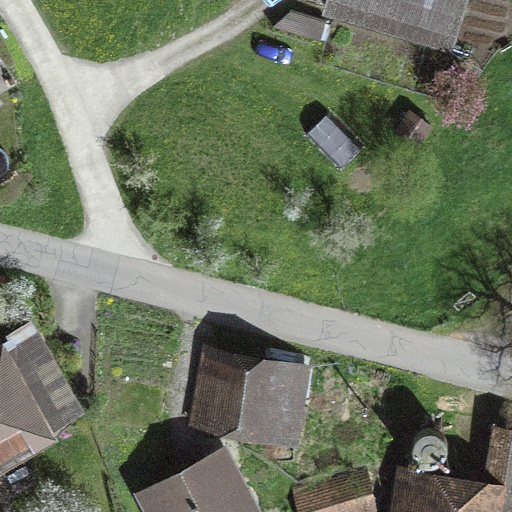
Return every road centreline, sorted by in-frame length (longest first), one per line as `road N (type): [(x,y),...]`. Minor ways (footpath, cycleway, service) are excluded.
road 1 (unclassified): [(511,381),(0,247)]
road 2 (track): [(133,281),(22,0)]
